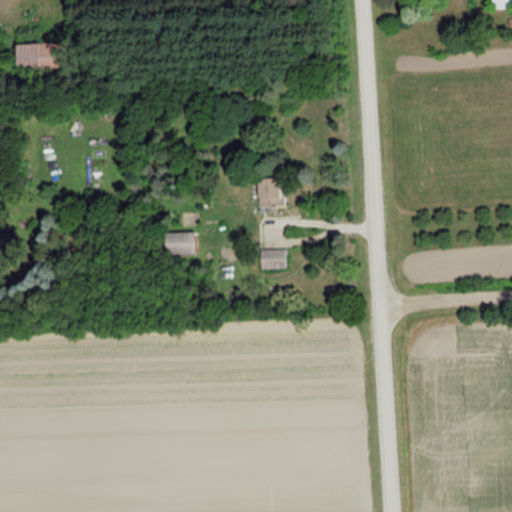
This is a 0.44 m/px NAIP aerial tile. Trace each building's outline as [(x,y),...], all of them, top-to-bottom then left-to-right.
[(511,0),(490,0),(491,9),(511,8),(511,0)] [(19,72),(67,72),(67,43),(19,44),(19,72)] [(282,178),(257,178),(257,210),(282,210),(282,178)] [(191,233),(167,233),(167,254),(191,254),(191,233)] [(287,249),(260,249),(260,269),(287,269),(287,249)]
